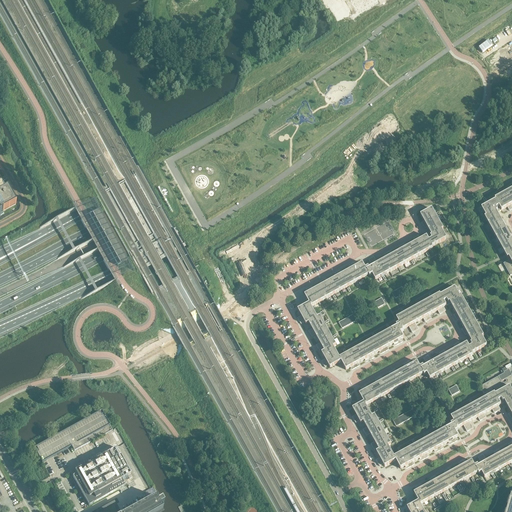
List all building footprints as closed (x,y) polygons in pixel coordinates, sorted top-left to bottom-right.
[(323,0),(326,5),(329,3),(338,21),(349,15),(340,0),(323,0)] [(375,0),(354,0),(352,1),(359,13),(377,3),(375,0)] [(0,215),(1,215),(0,215),(0,214),(0,212),(3,211),(7,209),(11,207),(13,206),(16,204),(8,189),(7,188),(3,181),(2,180),(2,178),(1,178),(1,177),(0,176),(0,175),(0,215)] [(511,194),(510,191),(495,199),(496,200),(501,211),(507,207),(509,211),(511,209),(511,194)] [(501,221),(500,218),(497,213),(501,211),(496,200),(481,208),(485,215),(486,217),(485,218),(486,220),(496,238),(507,231),(504,226),(506,225),(503,220),(501,221)] [(442,227),(440,224),(432,209),(420,215),(424,221),(421,223),(425,229),(427,228),(431,234),(427,237),(429,241),(432,247),(447,239),(442,231),(443,230),(442,227)] [(99,210),(92,214),(120,265),(128,261),(99,210)] [(57,220),(73,250),(76,249),(59,219),(57,220)] [(511,236),(511,234),(509,235),(507,231),(496,238),(505,255),(507,259),(509,258),(510,260),(503,264),(510,276),(511,274),(511,236)] [(433,248),(432,247),(429,241),(427,237),(421,240),(419,236),(413,239),(415,243),(412,245),(419,256),(433,248)] [(419,256),(412,245),(406,248),(404,244),(399,247),(401,251),(398,253),(404,264),(419,256)] [(404,264),(398,253),(392,256),(390,252),(384,255),(387,259),(384,261),(390,272),(404,264)] [(390,272),(384,261),(378,264),(374,257),(369,260),(372,267),(369,269),(368,267),(365,269),(363,264),(357,267),(354,263),(349,266),(351,270),(348,272),(355,283),(369,275),(370,277),(372,275),(375,280),(390,272)] [(79,260),(96,291),(97,290),(98,290),(81,259),(79,260)] [(355,283),(348,272),(342,275),(340,271),(335,274),(337,278),(334,280),(340,291),(355,283)] [(340,291),(334,280),(328,283),(326,279),(320,282),(323,286),(319,287),(326,299),(340,291)] [(311,307),(320,302),(326,299),(319,287),(314,291),(311,287),(306,290),(308,294),(305,296),(309,304),(298,310),(301,316),(297,318),(301,325),(305,322),(306,325),(309,323),(318,318),(317,318),(311,307)] [(392,293),(395,299),(405,293),(402,287),(392,293)] [(472,316),(464,301),(461,295),(460,296),(455,288),(441,296),(446,306),(450,304),(456,314),(454,315),(457,321),(460,320),(461,322),(472,316)] [(446,306),(441,296),(440,294),(425,302),(432,314),(437,311),(440,315),(446,311),(444,307),(446,306)] [(382,298),(375,302),(378,308),(385,304),(382,298)] [(432,314),(425,302),(411,311),(417,322),(423,319),(425,323),(431,319),(429,315),(432,314)] [(403,330),(409,327),(412,333),(419,330),(415,323),(417,322),(411,311),(396,319),(399,324),(396,325),(397,327),(383,334),(389,346),(395,343),(397,347),(404,343),(401,339),(404,338),(401,333),(404,331),(403,330)] [(353,315),(339,323),(342,329),(356,321),(353,315)] [(484,337),(482,334),(472,316),(461,322),(464,328),(462,329),(465,336),(467,335),(470,339),(471,341),(467,344),(473,354),(487,346),(482,337),(484,337)] [(328,331),(324,323),(320,317),(317,318),(318,318),(309,323),(312,329),(308,331),(312,337),(316,335),(317,338),(328,331)] [(336,346),(331,337),(328,331),(317,338),(320,343),(316,345),(320,352),(323,350),(325,352),(333,347),(334,347),(336,346)] [(389,346),(383,334),(369,342),(375,354),(381,351),(383,355),(389,351),(387,347),(389,346)] [(375,354),(369,342),(354,350),(361,362),(366,359),(368,363),(375,359),(373,355),(375,354)] [(473,355),(473,354),(467,344),(461,347),(459,343),(453,346),(456,350),(453,351),(459,363),(473,355)] [(339,357),(334,347),(333,347),(325,352),(322,353),(325,359),(321,361),(325,368),(329,366),(330,368),(341,362),(339,359),(340,358),(339,357)] [(361,362),(354,350),(340,358),(339,359),(341,362),(346,370),(352,367),(354,370),(360,367),(358,363),(361,362)] [(459,363),(453,351),(447,355),(444,350),(439,353),(441,358),(438,359),(445,371),(459,363)] [(445,371),(438,359),(432,363),(428,356),(423,359),(427,366),(424,367),(423,366),(420,367),(417,362),(411,366),(409,361),(404,364),(406,369),(403,370),(409,382),(423,374),(424,376),(427,374),(430,379),(445,371)] [(511,375),(511,374),(509,370),(507,371),(505,368),(502,370),(504,374),(480,387),(484,395),(486,393),(488,397),(494,393),(492,389),(493,388),(496,393),(495,393),(495,395),(501,405),(505,403),(507,406),(511,413),(508,414),(511,420),(511,375)] [(409,382),(403,370),(397,374),(395,369),(389,372),(392,377),(388,378),(395,390),(409,382)] [(395,390),(388,378),(383,382),(380,377),(375,380),(377,385),(374,386),(381,398),(395,390)] [(366,406),(374,401),(381,398),(374,386),(368,390),(366,385),(360,388),(363,393),(359,394),(364,403),(352,409),(356,415),(352,417),(356,423),(359,421),(361,424),(363,422),(372,417),(366,406)] [(452,396),(460,392),(456,386),(448,390),(452,396)] [(501,405),(495,395),(495,393),(494,393),(488,397),(479,402),(486,413),(492,410),(494,413),(501,410),(498,406),(501,405)] [(486,413),(479,402),(465,409),(472,421),(478,418),(480,421),(485,418),(483,415),(486,413)] [(458,429),(463,426),(467,432),(473,429),(470,422),(472,421),(465,409),(451,417),(454,422),(454,423),(451,424),(452,426),(437,433),(444,445),(450,442),(452,446),(458,442),(456,438),(458,437),(456,432),(458,430),(458,429)] [(413,410),(393,421),(396,427),(416,416),(413,410)] [(75,445),(110,426),(110,425),(102,411),(34,448),(42,463),(44,462),(44,461),(46,460),(50,459),(52,457),(57,455),(62,452),(71,447),(75,445)] [(383,430),(378,422),(375,415),(372,417),(363,422),(367,428),(363,430),(366,436),(370,434),(371,436),(383,430)] [(107,433),(112,431),(110,426),(75,445),(71,447),(74,452),(88,444),(107,433)] [(391,445),(386,436),(383,430),(371,436),(374,442),(371,444),(374,451),(378,449),(379,451),(388,446),(391,445)] [(444,445),(437,433),(423,441),(429,453),(435,450),(437,453),(444,450),(442,446),(444,445)] [(429,453),(423,441),(409,449),(415,461),(421,458),(423,461),(429,458),(427,454),(429,453)] [(393,455),(388,446),(379,451),(376,452),(380,458),(376,460),(380,466),(383,464),(385,467),(396,461),(394,457),(393,455)] [(89,506),(93,503),(107,495),(125,485),(122,479),(131,474),(116,448),(98,459),(75,471),(76,473),(76,474),(72,476),(89,506)] [(415,461),(409,449),(394,457),(396,461),(400,469),(406,466),(408,469),(415,466),(413,462),(415,461)] [(511,462),(511,458),(507,450),(501,454),(499,449),(494,452),(496,457),(493,458),(499,470),(511,462)] [(499,470),(493,458),(487,462),(483,455),(478,458),(482,465),(479,466),(478,465),(475,466),(472,461),(466,465),(464,460),(458,463),(461,467),(458,469),(464,481),(478,473),(479,474),(482,473),(484,478),(499,470)] [(464,481),(458,469),(452,472),(449,468),(444,471),(446,475),(443,477),(450,489),(464,481)] [(450,489),(443,477),(437,480),(435,476),(429,479),(432,483),(429,485),(435,497),(450,489)] [(424,511),(421,505),(429,500),(435,497),(429,485),(423,488),(421,484),(415,487),(417,491),(414,493),(419,502),(407,508),(409,511),(424,511)] [(155,497),(128,511),(116,511),(113,506),(112,503),(97,511),(157,511),(162,510),(160,505),(164,503),(162,499),(158,501),(155,497)]
